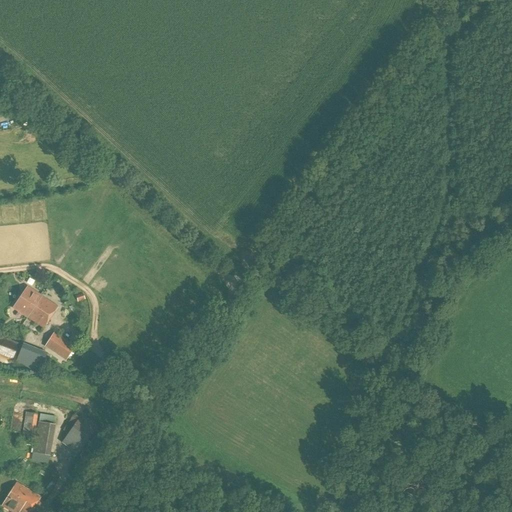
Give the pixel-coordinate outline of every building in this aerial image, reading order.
[(9,140),(0,140),(0,153),(11,152),(9,140)] [(0,160),(0,190),(20,187),(16,158),(0,160)] [(57,307),(27,287),(13,308),(43,328),(57,307)] [(82,293),(75,296),(77,303),(85,300),(82,293)] [(66,359),(74,347),(54,334),(46,346),(66,359)] [(13,357),(16,358),(19,353),(22,344),(1,336),(0,339),(0,355),(12,360),(13,357)] [(28,345),(23,343),(22,344),(19,353),(25,355),(28,345)] [(39,373),(43,364),(46,354),(47,353),(41,350),(33,371),(39,373)] [(33,446),(38,414),(25,412),(20,444),(33,446)] [(79,418),(74,415),(63,431),(68,434),(62,442),(78,454),(97,427),(81,415),(79,418)] [(49,456),(54,425),(39,422),(38,422),(33,454),(49,456)] [(31,511),(40,497),(16,483),(1,506),(11,511),(31,511)]
